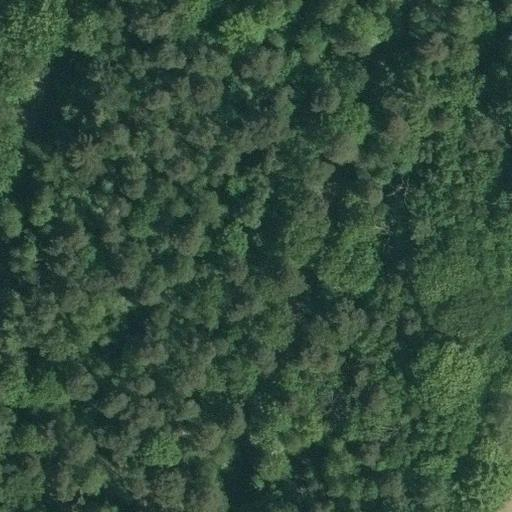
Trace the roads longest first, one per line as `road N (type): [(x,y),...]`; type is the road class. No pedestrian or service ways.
road 1 (track): [(219,511),(360,110),(410,0)]
road 2 (unclassified): [(441,511),(511,313)]
